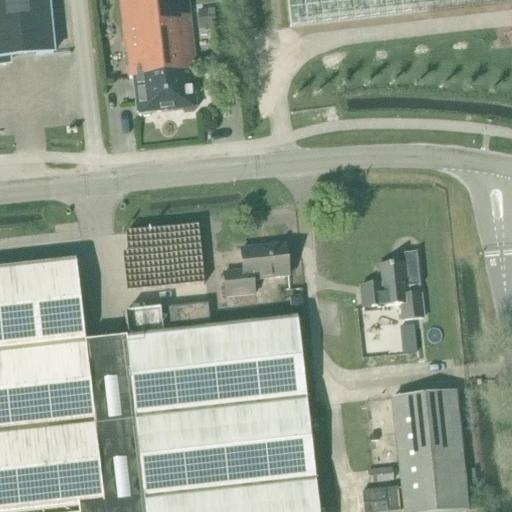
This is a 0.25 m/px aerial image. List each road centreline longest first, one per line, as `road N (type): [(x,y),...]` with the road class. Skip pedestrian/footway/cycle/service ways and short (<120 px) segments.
road 1 (secondary): [(482,162),(349,159),(0,194)]
road 2 (unclassified): [(482,162),(490,255),(508,302)]
